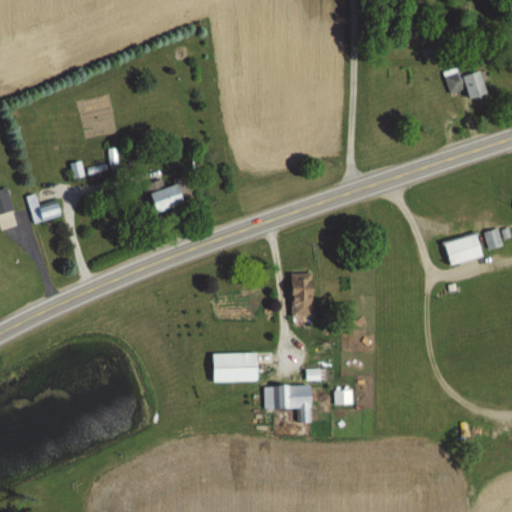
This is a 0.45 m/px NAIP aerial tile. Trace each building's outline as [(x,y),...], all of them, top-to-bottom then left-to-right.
[(449,93),(466,89),(469,100),(487,95),(481,71),(459,76),(457,70),(444,73),(449,93)] [(191,192),(186,179),(150,191),(157,212),(185,203),(182,195),(191,192)] [(0,214),(14,211),(7,187),(0,189),(0,214)] [(26,197),(35,224),(62,215),(57,199),(39,205),(35,194),(26,197)] [(489,249),(502,245),(498,229),(484,232),(489,249)] [(483,255),(475,232),(444,242),(451,265),(483,255)] [(292,318),(314,318),(313,272),(292,272),(292,318)] [(213,382),(257,382),(257,353),(213,353),(213,382)] [(264,410),(297,410),(297,423),(311,423),(311,386),(264,386),(264,410)]
